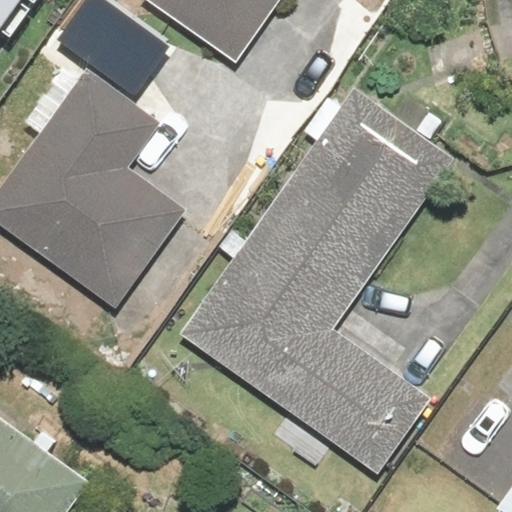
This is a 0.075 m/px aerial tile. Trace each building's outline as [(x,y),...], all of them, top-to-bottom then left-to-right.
[(0,0),(0,36),(25,0),(0,0)] [(110,0),(80,0),(62,22),(111,63),(142,27),(110,0)] [(154,0),(243,64),(289,0),(154,0)] [(92,70),(0,189),(0,224),(113,310),(188,213),(134,171),(167,128),(92,70)] [(456,160),(354,90),(180,343),(360,467),(419,381),(341,328),(456,160)] [(0,511),(68,511),(89,484),(0,418),(0,511)]
